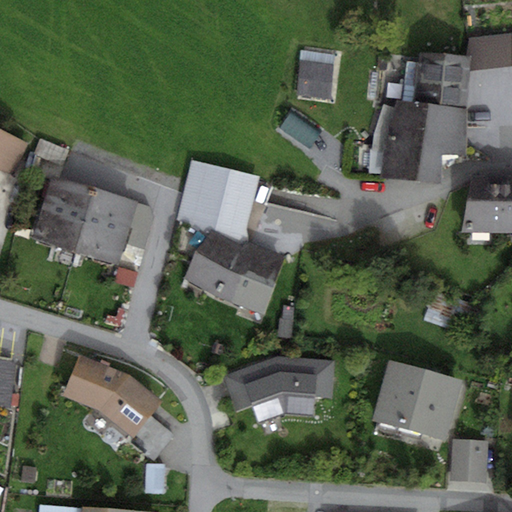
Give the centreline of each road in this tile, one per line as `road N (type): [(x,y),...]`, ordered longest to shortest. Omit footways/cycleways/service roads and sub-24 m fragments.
road 1 (residential): [(0,309),(158,361),(194,401),(206,470),(230,487),(511,504)]
road 2 (residential): [(349,212),(410,208),(459,175),(511,168)]
